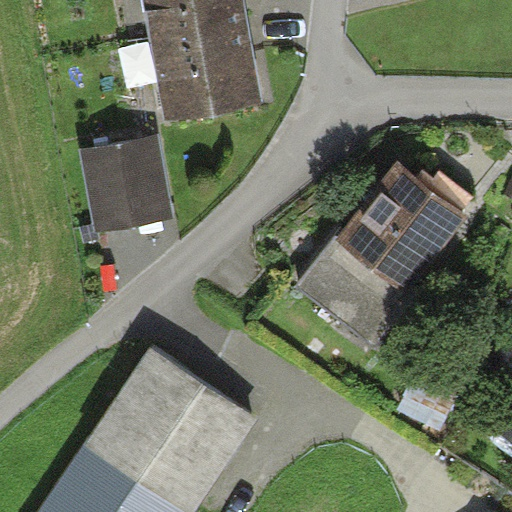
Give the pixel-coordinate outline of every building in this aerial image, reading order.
[(247,0),(157,0),(174,102),(261,88),(247,0)] [(165,136),(93,143),(102,221),(173,213),(165,136)] [(468,219),(402,164),(304,282),(370,336),(468,219)] [(195,511),(259,419),(155,348),(42,511),(195,511)] [(453,367),(428,355),(407,397),(432,410),(453,367)]
